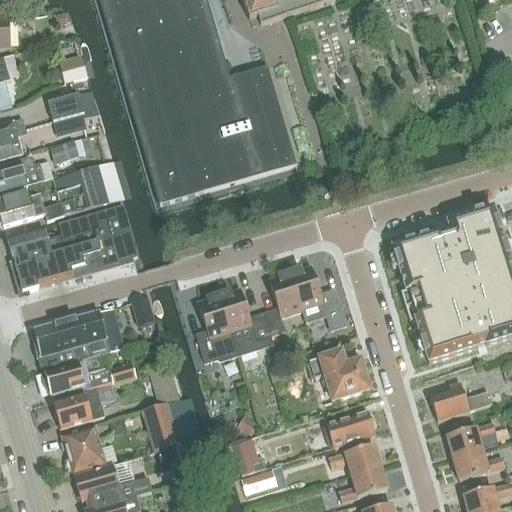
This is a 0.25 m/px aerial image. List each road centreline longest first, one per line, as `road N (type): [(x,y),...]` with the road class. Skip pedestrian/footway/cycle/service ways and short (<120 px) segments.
road 1 (residential): [(0,327),(347,231)]
road 2 (residential): [(424,511),(347,231)]
road 3 (residential): [(347,231),(511,180)]
road 4 (tertiary): [(36,511),(0,381)]
